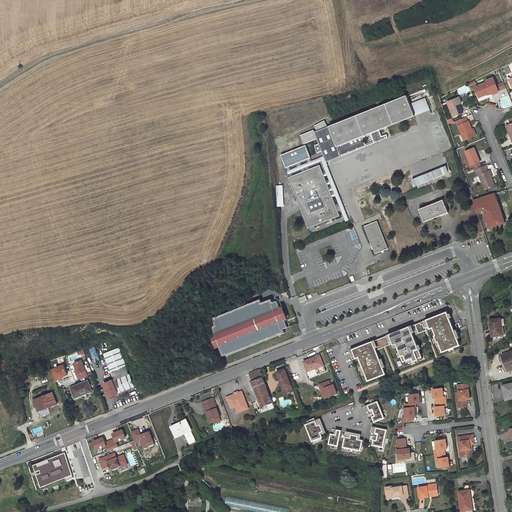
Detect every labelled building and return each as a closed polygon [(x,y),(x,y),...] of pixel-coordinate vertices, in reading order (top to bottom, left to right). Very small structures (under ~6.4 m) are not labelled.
[(499,91),(493,78),(487,81),(487,82),(484,84),(480,86),(480,85),(475,87),(478,96),(483,94),(484,96),(491,93),(492,94),(499,91)] [(416,87),(414,81),(407,83),(401,86),(404,92),(416,87)] [(422,99),(420,94),(408,99),(410,104),(422,99)] [(380,130),(415,116),(410,104),(408,99),(407,96),(329,127),(337,147),(365,136),(371,134),(380,130)] [(438,111),(432,96),(425,98),(430,110),(431,113),(438,111)] [(425,98),(422,99),(410,104),(415,116),(430,110),(425,98)] [(463,113),(460,104),(458,104),(456,99),(448,102),(453,117),(463,113)] [(472,130),(469,122),(468,122),(466,117),(456,121),(464,140),(473,137),(471,131),(472,130)] [(337,147),(329,127),(325,128),(317,131),(314,133),(319,144),(322,151),(324,157),(327,162),(327,163),(341,156),(341,155),(337,147)] [(388,138),(387,134),(382,136),(380,130),(371,134),(374,142),(375,143),(388,138)] [(341,155),(366,145),(365,136),(337,147),(341,155)] [(341,156),(367,146),(375,143),(374,142),(366,145),(341,155),(341,156)] [(310,158),(311,158),(306,145),(280,155),(286,168),(289,167),(296,164),(301,162),(307,160),(310,158)] [(478,157),(475,148),(465,152),(471,166),(473,165),(479,162),(480,162),(478,157)] [(349,220),(327,163),(327,162),(324,157),(321,158),(322,161),(326,172),(327,175),(330,181),(331,183),(332,187),(333,190),(340,206),(341,210),(346,221),(349,220)] [(309,166),(322,161),(321,158),(312,162),(309,163),(302,165),(298,167),(291,170),(289,171),(288,171),(289,174),(301,169),(304,168),(306,167),(309,166)] [(323,173),(320,165),(310,169),(307,170),(306,171),(303,172),(288,178),(304,218),(305,220),(308,229),(340,216),(338,211),(337,207),(330,191),(329,188),(328,185),(327,182),(324,176),(323,173)] [(491,177),(489,171),(488,171),(486,165),(481,167),(475,169),(475,170),(477,176),(479,175),(485,189),(494,185),(491,177)] [(441,167),(415,179),(418,186),(444,174),(441,167)] [(499,202),(496,194),(474,202),(476,210),(499,202)] [(449,213),(444,200),(435,203),(436,205),(432,206),(432,205),(419,210),(424,221),(436,217),(437,217),(440,216),(449,213)] [(505,223),(499,202),(476,210),(477,213),(484,210),(490,228),(505,223)] [(384,251),(388,249),(377,221),(364,226),(375,254),(382,252),(384,251)] [(277,332),(288,327),(285,321),(280,308),(277,301),(273,303),(272,299),(262,303),(261,299),(251,303),(213,319),(215,326),(212,327),(215,333),(220,347),(223,356),(227,354),(278,334),(277,332)] [(289,320),(283,306),(280,308),(285,321),(289,320)] [(364,345),(349,351),(353,360),(359,358),(363,367),(361,368),(364,375),(366,374),(369,381),(386,374),(383,367),(386,366),(383,359),(380,360),(377,350),(393,344),(394,345),(397,344),(400,353),(398,354),(399,357),(402,356),(404,362),(409,360),(410,363),(419,360),(418,359),(422,357),(419,349),(421,349),(420,345),(418,346),(414,336),(433,328),(436,335),(435,336),(438,342),(439,342),(442,349),(459,342),(456,335),(459,334),(457,330),(455,331),(450,319),(447,312),(399,331),(364,345)] [(501,326),(500,319),(487,321),(488,324),(490,323),(492,337),(503,335),(501,326)] [(220,347),(215,333),(210,335),(216,349),(220,347)] [(227,356),(278,336),(278,334),(227,354),(227,356)] [(88,349),(95,363),(100,360),(94,347),(88,349)] [(126,367),(118,348),(104,354),(111,373),(126,367)] [(77,352),(82,359),(86,357),(81,349),(77,352)] [(511,369),(511,351),(503,355),(508,371),(511,369)] [(78,360),(76,353),(67,355),(69,363),(78,360)] [(323,364),(320,355),(304,361),(308,371),(306,372),(308,377),(326,370),(323,364)] [(74,363),(79,379),(89,377),(85,360),(74,363)] [(65,364),(51,370),(56,382),(70,376),(65,364)] [(115,379),(129,374),(126,367),(111,373),(112,373),(113,373),(115,379)] [(295,387),(287,367),(276,372),(283,389),(282,391),(284,396),(293,392),(291,388),(295,387)] [(274,408),(260,369),(249,374),(252,382),(249,383),(252,389),(253,389),(258,400),(256,401),(259,408),(267,405),(269,410),(274,408)] [(134,388),(129,374),(115,379),(105,384),(110,398),(134,388)] [(93,391),(88,380),(88,381),(87,380),(81,382),(82,383),(71,388),(75,398),(93,391)] [(329,380),(319,384),(325,398),(337,393),(334,384),(331,385),(329,380)] [(511,383),(503,385),(506,400),(511,398),(511,383)] [(470,399),(468,384),(460,385),(461,391),(459,391),(460,398),(458,407),(466,408),(467,399),(470,399)] [(435,397),(443,397),(442,388),(432,389),(433,398),(435,397)] [(251,409),(243,391),(240,392),(239,391),(235,393),(235,394),(227,397),(231,408),(236,406),(239,414),(251,409)] [(57,404),(53,393),(43,397),(35,400),(34,400),(39,411),(57,404)] [(419,393),(408,394),(409,404),(420,403),(419,393)] [(436,406),(444,405),(447,405),(446,396),(443,397),(435,397),(436,406)] [(214,397),(202,402),(206,413),(210,424),(213,423),(214,424),(223,421),(222,418),(223,418),(219,407),(218,407),(214,397)] [(372,419),(374,422),(384,418),(377,401),(364,406),(369,420),(372,419)] [(436,406),(434,406),(435,415),(445,414),(444,405),(436,406)] [(415,407),(404,408),(404,417),(402,417),(402,421),(413,420),(413,416),(416,416),(415,407)] [(320,418),(305,424),(313,444),(323,439),(321,434),(326,432),(320,418)] [(196,441),(186,420),(181,422),(181,423),(172,427),(177,437),(184,433),(189,445),(196,441)] [(387,430),(372,426),(370,432),(371,433),(369,441),(373,442),(372,445),(383,448),(387,430)] [(341,430),(332,428),(329,444),(331,444),(331,447),(337,449),(341,430)] [(118,442),(128,439),(125,429),(113,433),(115,438),(108,441),(106,437),(95,441),(98,450),(107,447),(108,451),(120,448),(118,442)] [(143,449),(156,444),(152,431),(142,434),(140,429),(132,431),(136,443),(141,442),(143,449)] [(361,434),(346,431),(342,450),(360,454),(363,440),(360,440),(361,434)] [(474,444),(473,435),(458,437),(459,442),(461,441),(462,450),(460,451),(461,457),(472,455),(470,444),(472,444),(474,444)] [(406,439),(397,439),(398,449),(407,448),(406,439)] [(435,440),(436,450),(445,449),(446,449),(445,439),(435,440)] [(410,448),(407,448),(398,449),(399,459),(411,458),(411,453),(410,448)] [(190,457),(199,452),(197,449),(188,453),(190,457)] [(436,450),(434,450),(435,458),(438,458),(446,457),(445,449),(436,450)] [(116,452),(99,459),(103,469),(111,467),(112,471),(129,464),(125,454),(117,457),(116,452)] [(415,452),(411,453),(411,458),(399,459),(399,462),(415,460),(415,452)] [(446,457),(438,458),(438,467),(449,466),(448,457),(446,457)] [(216,493),(200,477),(196,480),(213,497),(216,493)] [(438,493),(437,484),(426,485),(427,486),(418,488),(420,498),(429,497),(429,494),(438,493)] [(470,490),(469,485),(463,485),(464,491),(458,492),(461,511),(462,511),(473,509),(471,501),(470,490)] [(408,496),(407,486),(402,486),(393,488),(392,486),(386,487),(387,497),(397,496),(399,495),(399,497),(408,496)] [(202,507),(202,496),(190,496),(189,506),(202,507)] [(246,511),(247,510),(256,511),(269,511),(271,505),(227,498),(226,506),(233,507),(232,511),(246,511)]
